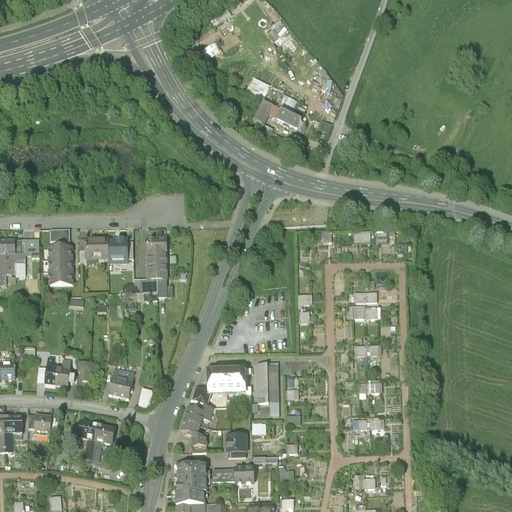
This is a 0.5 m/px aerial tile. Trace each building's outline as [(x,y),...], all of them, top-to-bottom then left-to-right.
[(221,53),(216,43),(202,52),(208,61),(221,53)] [(270,89),(252,80),(243,100),(239,107),(244,109),(240,117),(253,123),(263,128),(264,126),(268,117),(276,121),(275,122),(295,132),(306,109),(282,98),(284,95),(270,88),(270,89)] [(272,132),(264,126),(263,128),(257,138),(268,144),(302,156),(305,148),(292,144),(271,135),(272,132)] [(386,246),(386,234),(377,233),(376,246),(386,246)] [(354,246),(371,246),(371,235),(354,235),(354,246)] [(40,239),(26,240),(26,257),(26,258),(32,258),(32,260),(40,260),(40,239)] [(150,283),(158,283),(158,241),(148,241),(148,283),(150,283)] [(168,241),(158,241),(158,283),(168,283),(168,241)] [(129,265),(128,242),(120,242),(114,242),(114,245),(109,245),(109,262),(109,266),(129,265)] [(17,276),(16,265),(26,265),(26,258),(26,257),(22,257),(22,243),(7,243),(7,286),(17,286),(17,276)] [(86,243),(86,254),(87,262),(109,262),(109,245),(109,243),(86,243)] [(50,250),(50,262),(73,262),(73,249),(50,250)] [(74,274),(73,262),(50,262),(50,275),(74,274)] [(74,287),(74,274),(50,275),(50,287),(74,287)] [(168,290),(168,283),(158,283),(150,283),(150,286),(141,286),(141,296),(159,296),(159,300),(174,300),(174,290),(168,290)] [(131,285),(122,285),(122,296),(132,296),(131,285)] [(353,294),(353,305),(377,304),(377,293),(353,294)] [(132,304),(132,296),(122,296),(123,311),(136,310),(135,304),(132,304)] [(311,306),(311,296),(298,296),(298,307),(311,306)] [(377,307),(352,308),(353,320),(377,319),(377,307)] [(300,324),(309,324),(309,313),(300,313),(300,324)] [(355,357),(382,356),(382,346),(355,347),(355,357)] [(114,369),(117,356),(111,355),(108,367),(114,369)] [(45,386),(56,388),(58,371),(53,371),(54,361),(48,360),(45,386)] [(0,365),(0,382),(14,383),(14,361),(3,361),(3,365),(0,365)] [(61,372),(58,371),(56,388),(66,389),(67,384),(68,375),(70,362),(63,362),(61,372)] [(278,364),(256,364),(257,404),(269,404),(270,417),(279,417),(278,364)] [(81,382),(88,383),(89,367),(80,367),(79,375),(82,375),(81,382)] [(109,397),(119,399),(124,373),(115,371),(109,397)] [(134,375),(124,373),(119,399),(128,401),(134,375)] [(215,395),(231,395),(231,373),(215,373),(215,395)] [(248,373),(231,373),(231,395),(248,395),(248,373)] [(366,399),(366,394),(380,394),(380,383),(358,384),(358,400),(366,399)] [(287,390),(287,400),(298,400),(298,390),(287,390)] [(139,410),(147,412),(155,394),(143,391),(139,410)] [(189,409),(185,422),(201,427),(204,420),(210,422),(214,410),(203,407),(201,414),(189,409)] [(285,416),(285,425),(299,425),(299,416),(285,416)] [(35,432),(34,438),(50,439),(51,433),(52,421),(52,419),(36,418),(35,432)] [(22,419),(5,419),(5,454),(12,454),(12,435),(22,435),(22,419)] [(369,420),(369,430),(382,430),(382,420),(369,420)] [(366,430),(366,421),(354,421),(354,431),(366,430)] [(200,433),(201,427),(185,422),(181,432),(187,434),(195,437),(197,432),(200,433)] [(252,423),(252,435),(266,435),(267,424),(252,423)] [(78,440),(88,442),(96,444),(99,428),(81,424),(78,440)] [(99,428),(96,444),(103,445),(112,447),(115,431),(99,428)] [(207,448),(207,441),(195,437),(187,434),(186,438),(193,440),(193,448),(207,448)] [(247,438),(229,439),(229,460),(247,459),(247,438)] [(92,463),(96,444),(88,442),(84,462),(92,463)] [(103,448),(103,445),(96,444),(92,463),(91,467),(99,469),(100,465),(98,465),(101,448),(103,448)] [(286,455),(297,454),(297,445),(286,445),(286,455)] [(205,467),(178,468),(179,494),(184,494),(184,507),(191,507),(204,506),(204,493),(206,493),(205,467)] [(254,470),(236,470),(236,473),(236,485),(236,487),(254,487),(254,470)] [(213,486),(236,485),(236,473),(213,473),(213,486)] [(363,476),(354,476),(354,490),(375,490),(375,480),(363,481),(363,476)] [(48,498),(49,511),(61,511),(60,497),(48,498)] [(293,510),(292,500),(281,500),(281,510),(293,510)] [(15,503),(13,511),(22,511),(23,504),(15,503)]
